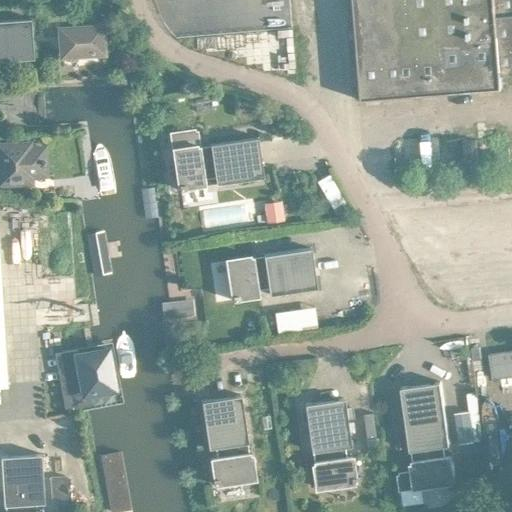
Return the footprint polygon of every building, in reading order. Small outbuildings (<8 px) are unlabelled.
[(511,0),(347,0),(355,91),(500,80),(499,67),(511,65),(511,0)] [(58,27),(59,47),(100,44),(98,18),(77,19),(76,7),(46,9),(47,27),(58,27)] [(0,12),(0,52),(31,50),(28,10),(0,12)] [(212,170),(209,143),(199,145),(195,123),(169,126),(177,182),(203,178),(202,171),(212,170)] [(208,136),(209,143),(212,170),(213,176),(261,169),(255,129),(208,136)] [(461,133),(463,155),(476,154),(475,132),(461,133)] [(0,137),(0,176),(28,175),(28,168),(42,167),(41,141),(27,141),(26,136),(0,137)] [(279,193),(262,196),(264,215),(282,212),(279,193)] [(261,247),(262,254),(266,281),(267,287),(314,280),(308,240),(261,247)] [(266,281),(262,254),(252,256),(251,249),(225,253),(231,293),(257,289),(256,282),(266,281)] [(65,374),(70,399),(88,396),(86,385),(111,380),(104,340),(73,346),(78,371),(65,374)] [(511,342),(488,346),(491,371),(511,367),(511,342)] [(409,443),(410,443),(442,438),(448,437),(439,374),(400,380),(409,443)] [(206,440),(213,439),(244,435),(245,435),(238,387),(199,393),(206,440)] [(309,444),(316,443),(342,439),(348,438),(341,391),(302,396),(309,444)] [(468,403),(454,405),(458,435),(472,434),(468,403)] [(244,435),(213,439),(214,449),(207,450),(211,476),(251,470),(247,444),(246,444),(244,435)] [(442,438),(410,443),(411,453),(410,453),(411,462),(397,464),(400,481),(454,473),(450,447),(443,448),(442,438)] [(342,439),(316,443),(317,453),(310,454),(314,480),(354,474),(350,448),(343,449),(342,439)] [(0,491),(0,497),(8,497),(34,495),(41,495),(38,446),(0,448),(0,491)] [(64,467),(47,468),(49,491),(65,490),(64,467)] [(34,495),(8,497),(8,506),(1,507),(1,511),(42,511),(42,504),(35,504),(34,495)]
